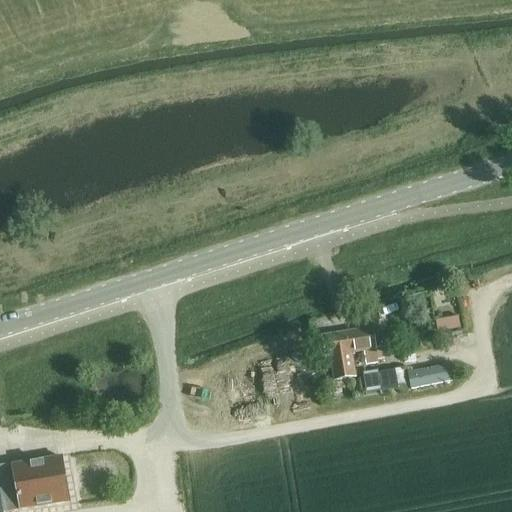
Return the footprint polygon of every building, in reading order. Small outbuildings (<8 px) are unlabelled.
[(458,317),(435,321),(437,333),(460,329),(458,317)] [(369,331),(322,338),(326,359),(329,358),(333,383),(356,380),(352,354),(364,352),(366,365),(375,364),(374,361),(372,349),(369,331)] [(381,347),(372,349),(374,361),(383,360),(381,347)] [(452,382),(449,367),(407,374),(410,390),(452,382)] [(387,373),(390,391),(404,389),(401,371),(387,373)] [(0,511),(14,511),(68,505),(61,460),(0,468),(0,511)]
